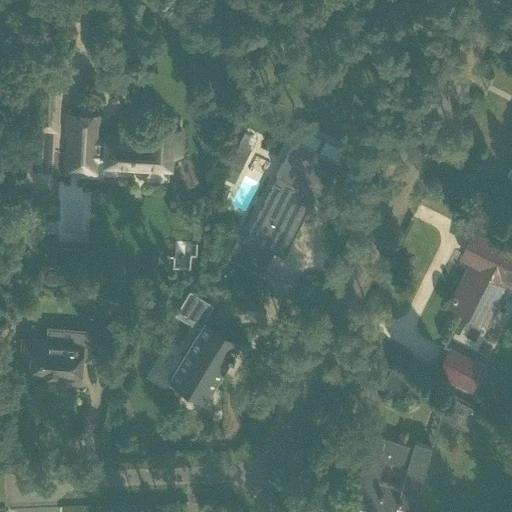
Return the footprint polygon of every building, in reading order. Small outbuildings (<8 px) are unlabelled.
[(60,59),(47,59),(41,59),(38,128),(56,129),(60,59)] [(69,151),(66,151),(65,172),(79,173),(79,160),(96,160),(96,157),(106,157),(106,161),(133,162),(133,167),(149,167),(149,163),(170,164),(171,151),(181,152),(182,128),(150,127),(149,130),(132,130),(132,134),(107,133),(107,137),(97,137),(98,114),(93,114),(93,112),(88,109),(82,109),(76,111),(76,113),(68,113),(67,132),(70,132),(69,151)] [(241,231),(231,250),(245,257),(254,240),(275,250),(281,253),(282,251),(281,251),(289,235),(295,238),(312,204),(308,202),(313,193),(317,195),(323,198),(341,162),(341,161),(340,160),(339,160),(297,139),(296,138),(278,174),(279,175),(285,178),(282,185),(276,182),(249,236),(241,231)] [(239,142),(228,162),(239,168),(250,148),(239,142)] [(60,181),(58,241),(89,241),(91,182),(60,181)] [(511,251),(496,243),(474,232),(463,253),(473,257),(452,298),(453,298),(450,304),(487,323),(510,277),(511,277),(511,251)] [(181,306),(180,307),(181,307),(200,320),(200,319),(201,319),(208,306),(188,294),(187,295),(189,296),(183,307),(181,306)] [(206,319),(168,380),(169,380),(170,380),(205,401),(204,402),(205,403),(243,342),(233,336),(207,319),(206,319)] [(86,356),(86,358),(103,360),(105,324),(88,323),(88,331),(86,356)] [(21,352),(19,374),(36,376),(35,385),(54,386),(55,377),(64,377),(64,379),(79,381),(81,356),(86,356),(88,331),(59,328),(58,341),(32,339),(31,352),(21,352)] [(485,367),(472,360),(450,349),(438,371),(473,390),(485,367)] [(394,368),(384,387),(403,397),(413,377),(394,368)] [(440,416),(469,430),(479,411),(449,396),(440,416)] [(379,498),(411,507),(430,444),(415,439),(413,446),(391,440),(371,434),(353,496),(377,504),(379,498)]
